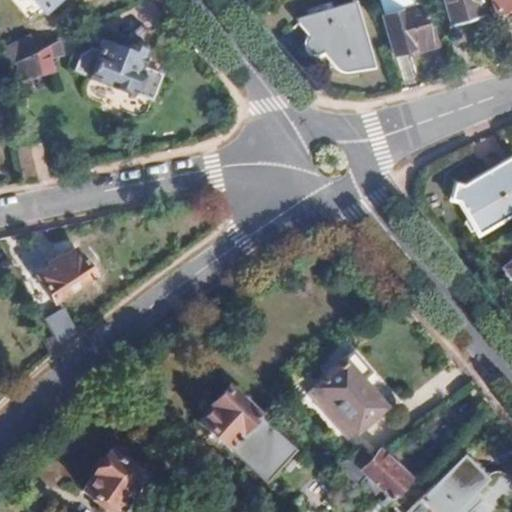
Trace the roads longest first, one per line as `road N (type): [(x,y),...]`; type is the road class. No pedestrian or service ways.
road 1 (residential): [(0,436),(145,311),(310,192)]
road 2 (residential): [(292,158),(0,211)]
road 3 (residential): [(355,187),(511,379)]
road 4 (residential): [(183,0),(267,103),(305,132)]
road 5 (residential): [(511,87),(363,143)]
